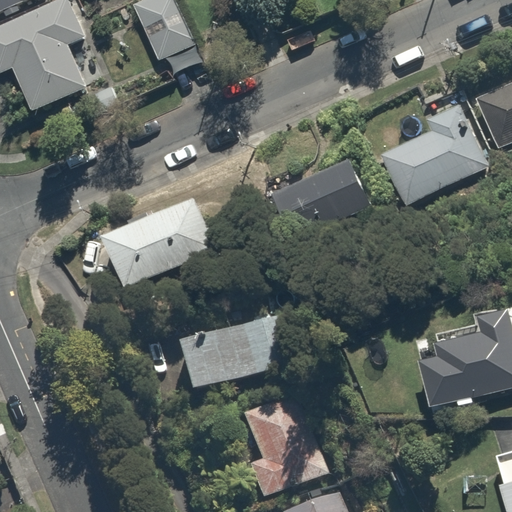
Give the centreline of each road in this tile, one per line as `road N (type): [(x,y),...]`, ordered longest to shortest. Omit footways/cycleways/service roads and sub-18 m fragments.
road 1 (residential): [(0,216),(495,0)]
road 2 (residential): [(0,318),(85,511)]
